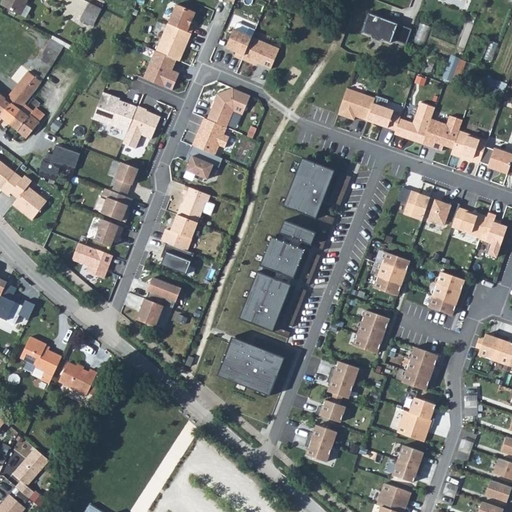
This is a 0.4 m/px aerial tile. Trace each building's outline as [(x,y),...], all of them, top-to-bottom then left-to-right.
[(7,0),(3,8),(23,18),(32,0),(7,0)] [(90,0),(81,18),(94,25),(103,7),(90,0)] [(180,5),(171,26),(191,35),(200,13),(180,5)] [(369,14),(363,32),(372,35),(372,39),(380,42),(383,40),(391,43),(392,39),(406,44),(412,29),(369,14)] [(157,20),(154,34),(163,36),(166,22),(157,20)] [(422,22),(416,41),(425,44),(431,25),(422,22)] [(171,26),(159,54),(179,62),(182,63),(189,47),(187,46),(189,43),(190,44),(193,36),(191,35),(171,26)] [(252,41),(233,33),(226,51),(236,56),(234,60),(242,64),(252,41)] [(252,41),(242,64),(251,68),(252,65),(271,73),(280,53),(252,41)] [(49,43),(44,52),(58,60),(62,50),(49,43)] [(44,52),(39,61),(53,69),(58,60),(44,52)] [(159,54),(158,53),(146,81),(175,93),(182,76),(174,73),(179,62),(159,54)] [(30,74),(26,81),(39,92),(44,83),(30,74)] [(484,88),(504,95),(508,82),(488,75),(484,88)] [(26,81),(9,102),(15,107),(15,106),(23,112),(27,108),(39,92),(26,81)] [(211,110),(207,119),(226,128),(233,111),(242,115),(250,96),(233,88),(217,94),(215,100),(216,101),(212,110),(211,110)] [(375,98),(346,88),(337,115),(354,120),(355,115),(359,117),(359,118),(368,120),(375,98)] [(0,95),(0,117),(4,120),(26,139),(44,117),(38,112),(35,115),(27,108),(23,112),(15,106),(15,107),(9,102),(0,95)] [(119,102),(101,95),(90,122),(127,137),(137,112),(118,104),(119,102)] [(376,96),(375,98),(368,120),(396,130),(400,119),(400,116),(394,114),(397,104),(376,96)] [(435,108),(421,103),(413,123),(400,119),(396,130),(395,134),(410,139),(410,137),(416,139),(415,142),(423,144),(431,119),(435,108)] [(146,114),(137,111),(137,112),(127,137),(122,148),(135,154),(141,140),(151,144),(160,122),(146,116),(146,114)] [(447,125),(431,119),(423,144),(442,151),(444,145),(453,148),(459,130),(463,120),(450,116),(447,125)] [(207,119),(204,118),(192,146),(215,156),(219,146),(225,148),(229,137),(224,135),(227,128),(226,128),(207,119)] [(488,140),(459,130),(453,148),(451,154),(479,164),(488,140)] [(77,155),(53,146),(50,156),(44,154),(42,160),(41,160),(34,175),(51,182),(57,167),(71,172),(77,155)] [(215,156),(192,146),(188,154),(190,155),(187,161),(190,163),(187,170),(207,179),(213,164),(220,167),(223,159),(215,156)] [(511,168),(511,157),(495,152),(489,171),(509,178),(511,168)] [(303,157),(284,206),(332,225),(335,218),(318,211),(335,170),(303,157)] [(0,162),(0,188),(4,192),(16,175),(0,162)] [(117,179),(112,190),(126,196),(131,184),(133,184),(139,169),(122,162),(115,178),(117,179)] [(334,203),(340,206),(352,177),(346,174),(334,203)] [(24,181),(16,175),(4,192),(3,193),(11,199),(13,196),(20,201),(15,208),(36,222),(49,203),(30,189),(33,183),(26,178),(24,181)] [(126,196),(112,190),(105,188),(102,196),(107,197),(102,213),(126,221),(130,211),(127,210),(128,206),(131,206),(134,198),(126,196)] [(402,188),(397,200),(407,203),(404,214),(422,220),(430,197),(402,188)] [(182,203),(178,214),(198,222),(199,222),(206,201),(208,202),(211,195),(196,189),(193,197),(187,194),(183,203),(182,203)] [(451,204),(435,198),(427,219),(444,224),(446,219),(453,222),(459,206),(460,203),(452,200),(451,204)] [(487,216),(459,206),(453,222),(452,226),(480,236),(487,216)] [(489,211),(487,216),(480,236),(479,238),(501,246),(508,225),(494,221),(496,214),(489,211)] [(198,222),(178,214),(171,231),(166,229),(162,241),(167,242),(188,250),(198,222)] [(124,228),(103,219),(95,240),(111,247),(114,241),(118,243),(124,228)] [(285,220),(280,232),(284,234),(301,241),(323,249),(328,237),(285,220)] [(284,234),(282,241),(298,248),(301,241),(284,234)] [(282,241),(271,237),(238,319),(287,339),(290,332),(275,326),(292,284),(276,278),(279,272),(292,278),(304,250),(298,248),(282,241)] [(188,250),(167,242),(162,255),(165,256),(162,264),(186,274),(194,253),(188,250)] [(113,256),(79,243),(72,260),(89,267),(87,272),(104,279),(113,256)] [(386,252),(382,263),(405,272),(410,260),(386,252)] [(315,253),(303,282),(309,284),(321,255),(315,253)] [(405,272),(382,263),(378,275),(401,283),(405,272)] [(441,271),(437,283),(460,291),(465,279),(441,271)] [(401,283),(378,275),(373,287),(397,296),(401,283)] [(150,291),(148,299),(164,305),(173,309),(181,288),(153,277),(148,290),(150,291)] [(17,288),(6,283),(0,297),(0,316),(15,324),(20,315),(28,319),(35,305),(25,300),(23,306),(11,300),(17,288)] [(460,291),(437,283),(433,294),(456,303),(460,291)] [(301,288),(287,324),(293,326),(307,290),(301,288)] [(456,303),(433,294),(428,306),(452,315),(456,303)] [(164,305),(148,299),(145,298),(137,319),(156,326),(164,305)] [(389,318),(366,310),(361,322),(385,331),(389,318)] [(385,331),(361,322),(357,334),(381,342),(385,331)] [(494,360),(503,335),(496,333),(495,337),(486,334),(479,354),(494,360)] [(42,378),(49,381),(51,378),(62,355),(46,347),(48,342),(31,334),(20,355),(36,363),(36,365),(46,370),(42,378)] [(381,342),(357,334),(353,345),(377,354),(381,342)] [(510,338),(503,335),(494,360),(510,365),(511,358),(511,342),(509,342),(510,338)] [(233,337),(217,375),(269,395),(284,358),(233,337)] [(415,346),(410,358),(434,367),(438,355),(415,346)] [(193,358),(188,356),(185,365),(190,367),(193,358)] [(434,367),(410,358),(406,370),(430,378),(434,367)] [(98,389),(90,385),(96,375),(97,372),(90,368),(88,371),(67,361),(58,380),(87,393),(88,391),(95,395),(98,389)] [(331,375),(355,383),(360,368),(339,361),(336,369),(333,368),(331,375)] [(430,378),(406,370),(402,382),(426,390),(430,378)] [(96,375),(90,385),(98,389),(103,379),(96,375)] [(350,397),(355,383),(331,375),(328,381),(332,382),(329,390),(333,392),(342,395),(350,397)] [(414,397),(409,412),(434,420),(436,414),(433,412),(435,404),(414,397)] [(317,414),(341,422),(346,407),(339,405),(330,402),(325,400),(323,408),(319,407),(317,414)] [(434,420),(409,412),(405,411),(397,433),(424,442),(429,426),(432,427),(434,420)] [(308,438),(333,446),(338,431),(317,424),(314,432),(311,431),(308,438)] [(511,437),(507,436),(502,450),(511,453),(511,437)] [(328,461),(333,446),(308,438),(306,445),(309,446),(307,454),(328,461)] [(462,438),(460,444),(472,447),(474,441),(462,438)] [(32,475),(51,451),(36,439),(16,464),(25,471),(20,477),(34,487),(39,481),(32,475)] [(460,444),(458,450),(470,453),(472,447),(460,444)] [(403,445),(398,460),(422,468),(424,461),(421,460),(424,452),(403,445)] [(511,462),(499,458),(494,472),(511,478),(511,462)] [(422,468),(398,460),(393,475),(414,482),(417,474),(420,475),(422,468)] [(491,480),(486,494),(506,502),(511,487),(491,480)] [(447,482),(445,488),(457,491),(458,485),(447,482)] [(377,505),(381,506),(398,511),(406,511),(408,508),(406,507),(411,492),(384,483),(377,505)] [(14,484),(0,501),(0,511),(17,511),(30,496),(14,484)] [(445,488),(443,493),(455,497),(457,491),(445,488)] [(482,501),(478,511),(501,511),(503,509),(482,501)]
